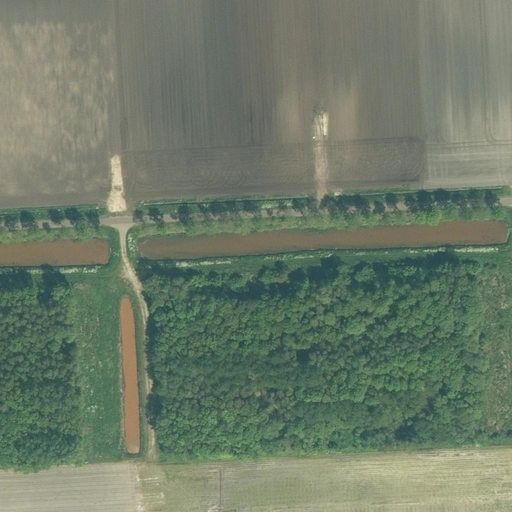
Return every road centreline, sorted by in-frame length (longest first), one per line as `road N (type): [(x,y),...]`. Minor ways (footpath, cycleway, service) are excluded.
road 1 (unclassified): [(0,227),(511,201)]
road 2 (track): [(511,250),(0,275)]
road 3 (track): [(121,221),(124,272),(141,291),(150,459)]
